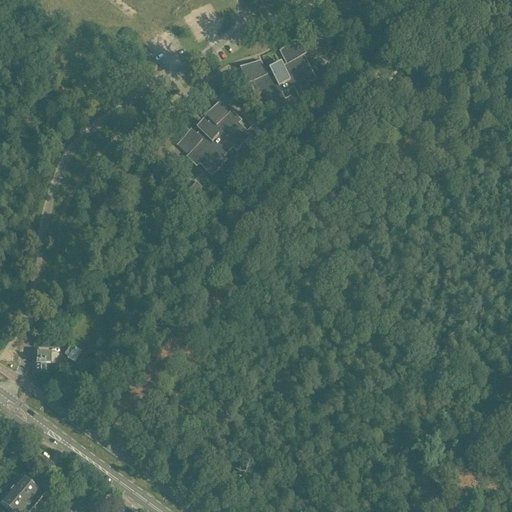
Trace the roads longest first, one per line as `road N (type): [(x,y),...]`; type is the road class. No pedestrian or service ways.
road 1 (residential): [(17,379),(39,248),(70,152),(240,25),(298,0)]
road 2 (primary): [(158,511),(31,421)]
